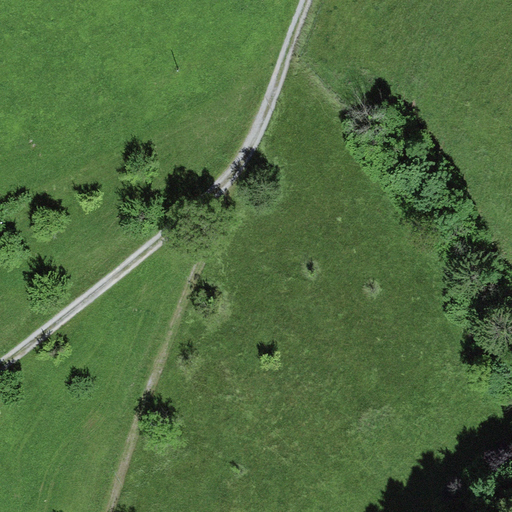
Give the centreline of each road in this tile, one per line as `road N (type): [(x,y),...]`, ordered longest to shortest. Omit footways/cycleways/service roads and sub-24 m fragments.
road 1 (track): [(226,180),(0,367)]
road 2 (track): [(306,0),(257,131),(226,180)]
